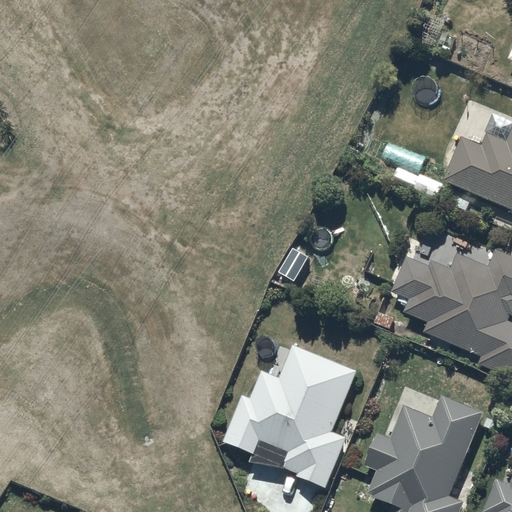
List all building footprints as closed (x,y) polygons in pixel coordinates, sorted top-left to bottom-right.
[(464,147),(446,187),(511,216),(511,138),(506,151),(487,142),(482,155),(464,147)] [(429,330),(425,340),(482,366),(479,372),(511,386),(511,328),(511,326),(511,262),(497,256),(489,274),(459,261),(452,277),(432,268),(429,275),(408,265),(393,299),(411,307),(405,320),(429,330)] [(358,379),(295,353),(281,387),(262,380),(251,407),(244,404),(224,452),(255,465),(262,448),(292,460),(285,476),(300,482),(298,488),(328,500),(350,446),(334,440),(358,379)] [(485,422),(443,404),(434,426),(407,414),(393,448),(381,442),(367,474),(379,479),(370,500),(378,504),(376,510),(380,511),(465,511),(449,504),(485,422)] [(511,511),(511,488),(510,493),(497,487),(486,511),(511,511)]
